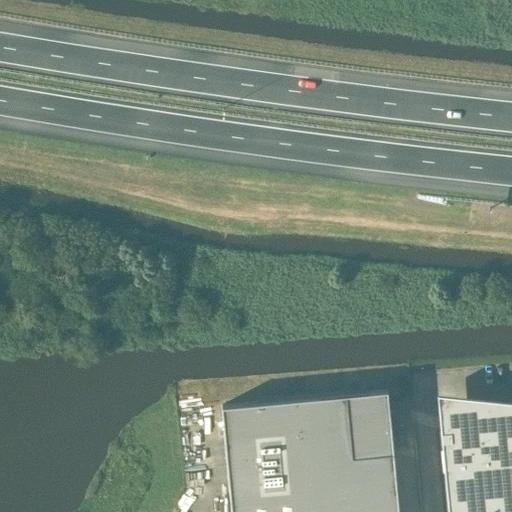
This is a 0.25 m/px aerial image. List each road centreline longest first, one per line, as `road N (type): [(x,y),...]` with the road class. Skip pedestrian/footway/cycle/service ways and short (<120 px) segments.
road 1 (motorway): [(511,117),(0,46)]
road 2 (motorway): [(0,100),(511,170)]
